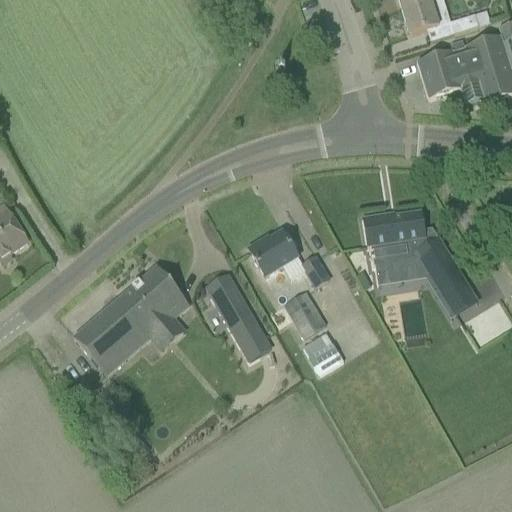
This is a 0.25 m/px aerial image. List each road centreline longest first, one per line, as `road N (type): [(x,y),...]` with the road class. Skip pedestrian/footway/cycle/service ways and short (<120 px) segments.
road 1 (tertiary): [(0,335),(179,188),(215,168),(361,138)]
road 2 (residential): [(511,302),(450,202),(442,146)]
road 3 (unclassified): [(361,138),(350,53),(325,0)]
